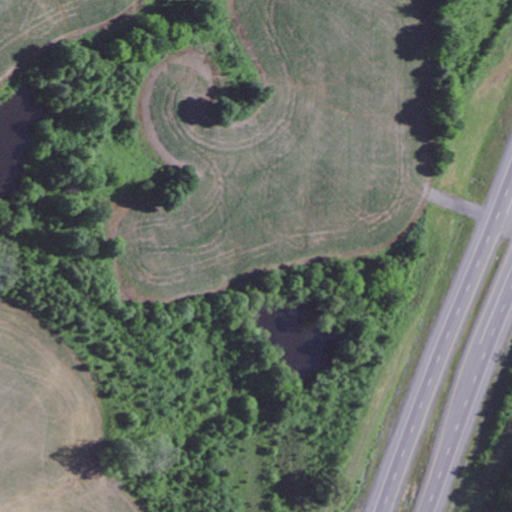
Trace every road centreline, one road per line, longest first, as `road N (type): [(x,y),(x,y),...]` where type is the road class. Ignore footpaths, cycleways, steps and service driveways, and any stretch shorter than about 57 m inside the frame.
road 1 (trunk): [(511,180),(383,511)]
road 2 (trunk): [(426,511),(511,288)]
